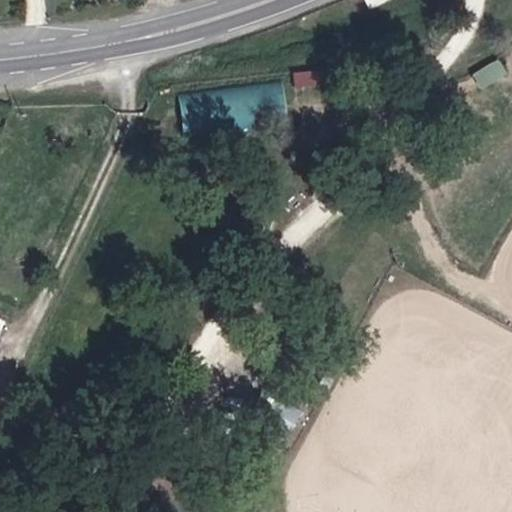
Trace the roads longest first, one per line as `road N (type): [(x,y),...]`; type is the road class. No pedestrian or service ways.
road 1 (track): [(133,511),(264,272),(401,133),(472,38),(469,0)]
road 2 (tertiary): [(0,58),(188,26),(266,0)]
